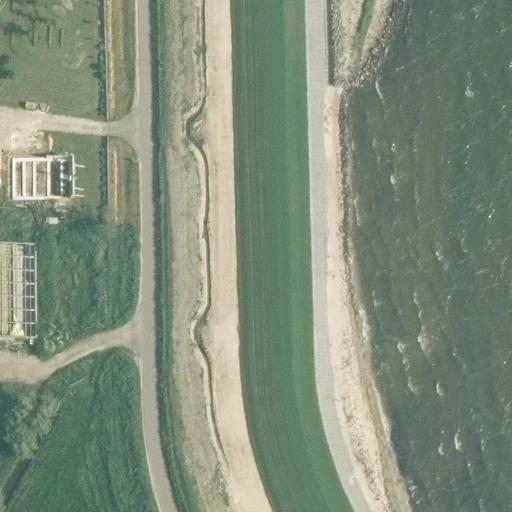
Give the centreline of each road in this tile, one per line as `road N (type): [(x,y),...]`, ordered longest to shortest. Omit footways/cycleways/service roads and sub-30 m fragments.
road 1 (tertiary): [(265,511),(250,463),(234,326),(226,0)]
road 2 (track): [(74,511),(94,407),(128,345)]
